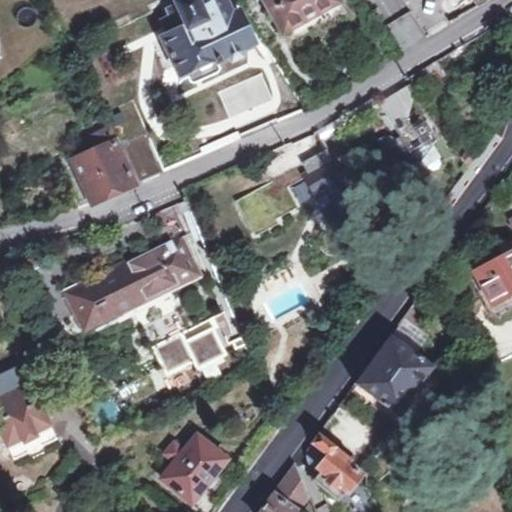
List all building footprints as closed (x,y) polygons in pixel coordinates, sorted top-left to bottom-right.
[(173,26),(164,30),(160,32),(178,72),(183,70),(186,78),(190,84),(199,80),(211,75),(219,71),(213,56),(216,55),(218,60),(226,57),(228,61),(234,61),(241,58),(243,55),(241,50),(253,45),(239,15),(231,18),(222,0),(174,0),(175,0),(164,6),(166,12),(173,26)] [(334,0),(265,0),(284,32),(336,4),(334,0)] [(173,26),(166,12),(157,16),(164,30),(173,26)] [(393,51),(378,27),(360,38),(375,62),(393,51)] [(435,60),(408,76),(416,88),(443,72),(435,60)] [(354,162),(353,163),(353,164),(352,164),(352,165),(351,166),(351,167),(351,168),(351,169),(351,170),(351,171),(352,172),(352,173),(352,174),(353,175),(353,176),(354,176),(355,177),(356,177),(356,178),(357,178),(358,178),(359,179),(360,179),(361,179),(362,179),(363,178),(364,178),(365,178),(365,177),(366,177),(381,203),(410,178),(406,171),(420,162),(416,155),(430,145),(416,122),(409,126),(403,117),(391,125),(401,142),(395,146),(384,129),(383,129),(383,128),(382,128),(381,127),(380,127),(379,127),(367,134),(371,139),(351,153),(356,160),(355,161),(354,162)] [(82,184),(91,204),(132,185),(108,132),(90,141),(95,153),(72,163),(82,184)] [(121,144),(138,183),(163,172),(144,134),(121,144)] [(306,182),(315,196),(316,196),(334,226),(324,231),(321,233),(318,237),(318,243),(318,247),(320,251),(324,254),(327,256),(332,257),(337,256),(342,255),(346,253),(377,236),(323,140),(309,149),(319,166),(303,176),(306,182)] [(465,151),(460,157),(467,168),(474,159),(465,151)] [(306,182),(297,169),(233,203),(256,242),(302,213),(289,190),(306,182)] [(214,181),(186,193),(191,205),(219,193),(214,181)] [(86,206),(91,204),(82,184),(69,190),(79,210),(86,206)] [(67,293),(78,314),(104,301),(112,316),(198,273),(180,237),(67,293)] [(511,241),(498,248),(501,257),(473,272),(491,305),(511,292),(511,241)] [(379,288),(395,268),(381,244),(361,257),(363,261),(374,278),(379,288)] [(104,301),(78,314),(85,329),(112,316),(104,301)] [(411,307),(389,337),(413,353),(426,335),(411,307)] [(208,324),(153,352),(168,381),(193,368),(200,380),(229,365),(208,324)] [(413,353),(389,337),(354,384),(397,416),(429,372),(433,368),(413,353)] [(22,365),(0,375),(0,433),(6,446),(50,426),(22,365)] [(328,493),(337,500),(344,491),(347,492),(350,488),(356,491),(362,482),(360,479),(359,475),(360,473),(345,463),(348,459),(318,433),(310,444),(324,455),(315,469),(319,472),(315,478),(313,481),(316,483),(328,493)] [(199,511),(214,511),(220,505),(201,490),(224,459),(195,438),(184,453),(177,447),(171,443),(163,456),(167,459),(174,464),(163,480),(191,502),(189,504),(199,511)] [(296,511),(294,511),(307,495),(295,465),(260,511),(296,511)]
